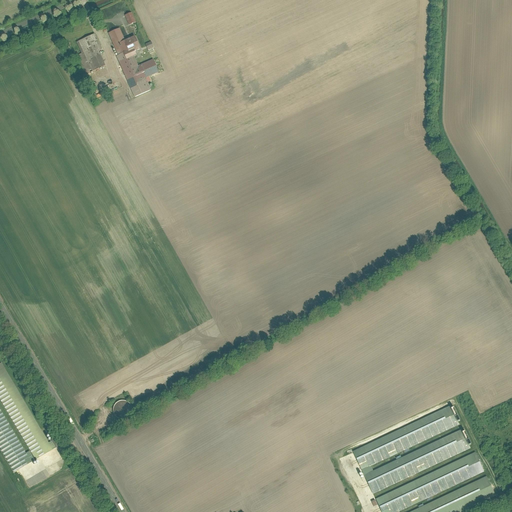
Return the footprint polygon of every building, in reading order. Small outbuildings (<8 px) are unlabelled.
[(132,14),(125,17),(130,27),(137,25),(132,14)] [(119,29),(107,34),(118,58),(133,52),(139,49),(135,38),(124,42),(119,29)] [(95,34),(76,42),(83,59),(87,57),(93,71),(105,67),(99,53),(102,52),(95,34)] [(151,42),(144,44),(147,50),(153,48),(151,42)] [(154,60),(139,66),(133,52),(118,58),(135,97),(150,91),(145,79),(159,73),(154,60)] [(0,411),(0,449),(14,473),(55,448),(52,442),(49,444),(1,364),(0,365),(0,403),(29,452),(25,454),(0,411)] [(120,418),(123,419),(126,418),(129,417),(131,414),(132,411),(132,408),(131,405),(129,403),(127,401),(124,400),(121,400),(118,402),(115,404),(114,406),(113,409),(114,412),(115,415),(117,417),(120,418)] [(450,407),(353,453),(380,511),(462,511),(494,497),(486,479),(414,511),(404,511),(485,474),(475,454),(383,497),(381,493),(472,450),(463,431),(372,473),(369,468),(459,426),(450,407)]
